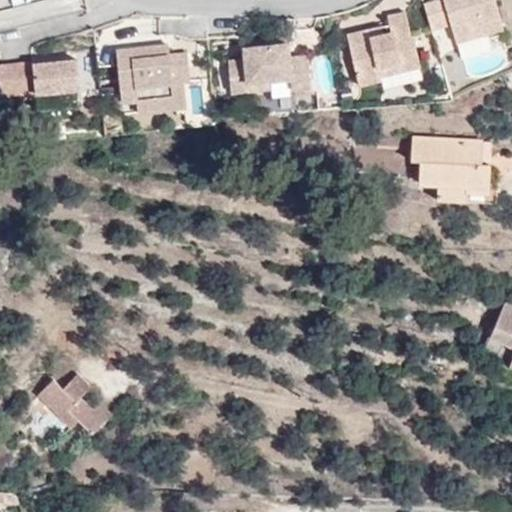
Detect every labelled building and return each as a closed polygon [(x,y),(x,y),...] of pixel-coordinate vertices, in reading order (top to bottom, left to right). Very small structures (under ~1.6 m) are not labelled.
[(428,7),(435,31),(453,25),(459,43),(507,29),(497,0),(445,0),(446,2),(428,7)] [(375,36),(373,28),(351,32),(362,84),(385,79),(384,75),(424,66),(417,36),(414,37),(409,11),(391,15),(394,31),(387,33),(375,36)] [(385,25),(373,28),(375,36),(387,33),(385,25)] [(292,42),(248,46),(249,58),(232,60),(236,90),(253,88),(252,81),(295,76),(295,83),(295,86),(315,84),(312,53),(293,56),(292,42)] [(172,44),(119,51),(126,102),(142,100),(164,97),(166,109),(191,106),(187,81),(185,65),(192,64),(191,52),(173,54),(172,44)] [(35,60),(20,61),(22,92),(39,90),(39,92),(82,87),(79,59),(35,64),(35,60)] [(194,79),(192,64),(185,65),(187,81),(194,79)] [(252,81),(253,88),(295,83),(295,76),(252,81)] [(143,112),(166,109),(164,97),(142,100),(143,112)] [(482,165),(484,142),(413,139),(411,162),(422,163),(420,183),(439,184),(438,201),(498,203),(499,188),(490,187),(491,166),(482,165)] [(493,142),(484,142),(482,165),(491,166),(493,142)] [(511,367),(511,307),(506,305),(485,350),(511,362),(510,366),(511,367)] [(94,435),(106,421),(94,410),(81,397),(90,388),(78,376),(64,390),(54,381),(40,396),(73,428),(80,422),(94,435)] [(94,410),(106,421),(113,414),(100,402),(94,410)]
